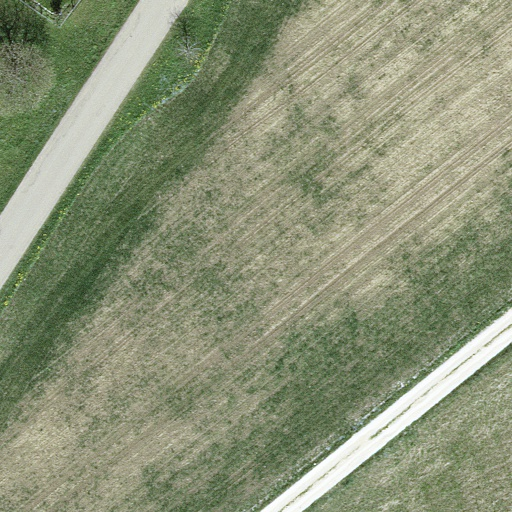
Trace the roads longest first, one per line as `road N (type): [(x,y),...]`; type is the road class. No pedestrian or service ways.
road 1 (unclassified): [(166,0),(0,255)]
road 2 (track): [(289,511),(511,332)]
